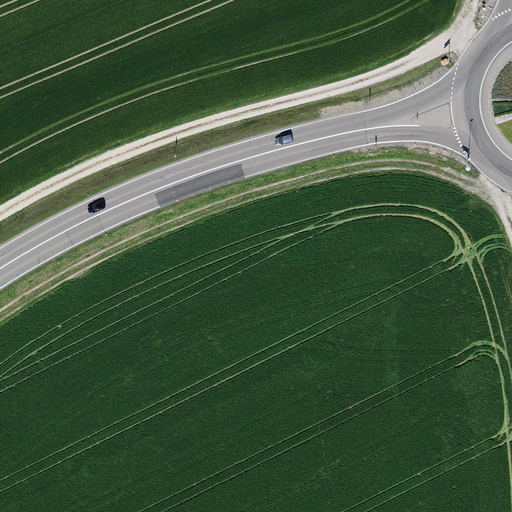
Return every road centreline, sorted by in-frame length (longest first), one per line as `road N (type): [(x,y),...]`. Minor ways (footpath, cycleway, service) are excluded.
road 1 (track): [(511,225),(499,203),(455,177),(373,165),(192,216),(92,260),(0,315)]
road 2 (track): [(0,213),(177,132),(389,70),(454,31),(471,0)]
road 3 (trunk): [(369,127),(128,200),(0,268)]
